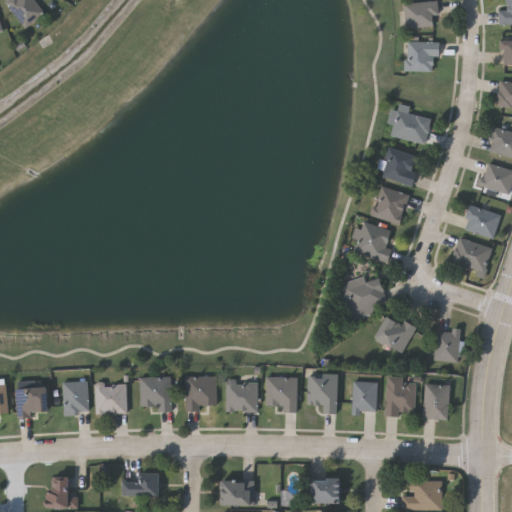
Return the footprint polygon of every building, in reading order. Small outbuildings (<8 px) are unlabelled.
[(5,0),(34,0),(45,12),(26,27),(4,1),(5,0)] [(435,0),(436,25),(405,26),(403,2),(435,0)] [(507,9),(507,25),(497,25),(497,9),(507,9)] [(511,11),(502,11),(502,27),(511,27),(511,11)] [(507,39),(507,64),(499,64),(499,39),(507,39)] [(439,56),(433,56),(433,70),(405,70),(405,41),(439,41),(439,56)] [(507,107),(497,107),(497,80),(507,80),(507,107)] [(424,143),(388,133),(396,102),(409,106),(408,112),(430,118),(424,143)] [(507,127),(507,153),(488,153),(488,127),(507,127)] [(410,184),(380,176),(388,147),(419,155),(410,184)] [(507,189),(481,189),(481,165),(507,165),(507,189)] [(399,224),(370,215),(379,185),(408,194),(399,224)] [(468,205),(499,214),(492,238),(461,229),(468,205)] [(353,252),(362,222),(391,231),(386,248),(390,249),(386,262),(353,252)] [(483,270),(451,262),(457,237),(490,246),(483,270)] [(365,281),(378,277),(387,305),(348,317),(339,284),(364,277),(365,281)] [(403,352),(375,340),(386,315),(414,326),(403,352)] [(458,330),(458,361),(434,361),(434,330),(458,330)] [(337,375),(336,413),(322,413),(322,404),(306,404),(307,374),(337,375)] [(184,408),(184,376),(215,376),(215,408),(184,408)] [(139,377),(170,377),(170,410),(139,410),(139,377)] [(265,406),(265,377),(296,377),(296,411),(282,411),(282,406),(265,406)] [(385,414),(386,377),(415,378),(414,415),(385,414)] [(61,381),(87,381),(87,414),(61,414),(61,381)] [(225,411),(225,381),(256,381),(256,411),(225,411)] [(376,381),(376,411),(351,411),(351,381),(376,381)] [(125,385),(125,413),(94,413),(94,385),(125,385)] [(448,419),(423,419),(423,385),(448,385),(448,419)] [(0,418),(12,417),(9,386),(0,386),(0,418)] [(47,388),(47,415),(15,415),(15,388),(47,388)] [(157,495),(120,495),(120,480),(137,480),(137,472),(157,472),(157,495)] [(76,508),(44,508),(44,492),(52,492),(52,478),(66,478),(66,496),(76,496),(76,508)] [(311,503),(311,478),(340,478),(340,503),(311,503)] [(219,505),(219,480),(252,480),(252,505),(219,505)] [(439,509),(400,509),(400,495),(410,495),(410,480),(439,480),(439,509)]
